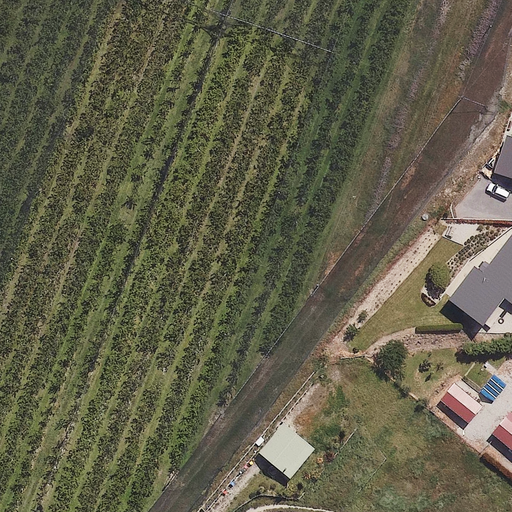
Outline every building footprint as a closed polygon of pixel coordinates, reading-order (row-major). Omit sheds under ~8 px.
[(511,137),(510,137),(498,173),(511,177),(511,137)] [(480,266),(453,301),(490,329),(511,301),(511,238),(487,272),(480,266)] [(455,383),(441,400),(469,424),(483,408),(455,383)] [(511,415),(494,436),(511,451),(511,415)] [(265,455),(294,481),(321,450),(291,425),(265,455)]
